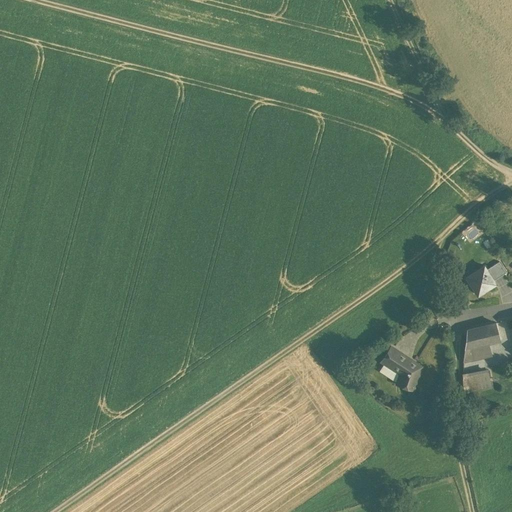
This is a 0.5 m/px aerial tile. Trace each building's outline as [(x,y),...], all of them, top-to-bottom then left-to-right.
[(499,262),(486,270),(493,281),(506,273),(499,262)] [(484,267),(483,266),(471,274),(474,279),(469,282),(477,295),(485,290),(484,289),(487,287),(488,288),(495,283),(486,270),(484,267)] [(495,324),(466,331),(464,348),(488,343),(500,341),(495,324)] [(488,343),(464,348),(463,363),(492,356),(488,343)] [(420,367),(406,362),(407,358),(392,348),(383,362),(384,363),(379,371),(398,383),(397,385),(412,390),(420,367)] [(486,372),(480,373),(483,390),(490,389),(486,372)] [(480,373),(462,376),(463,394),(483,390),(480,373)]
